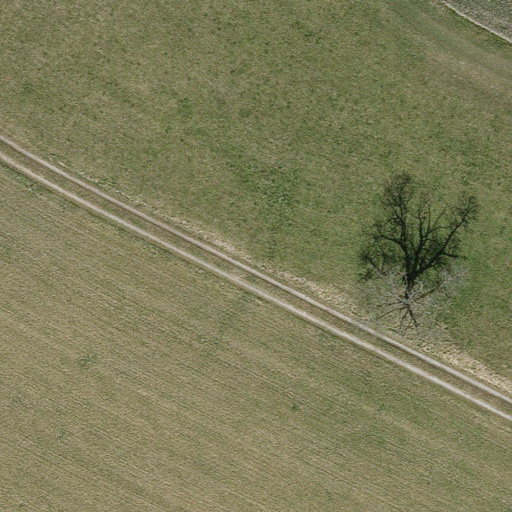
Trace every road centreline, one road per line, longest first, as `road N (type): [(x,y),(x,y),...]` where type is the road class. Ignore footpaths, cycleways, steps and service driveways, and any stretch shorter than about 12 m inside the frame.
road 1 (track): [(511,402),(0,135)]
road 2 (track): [(511,70),(391,0)]
